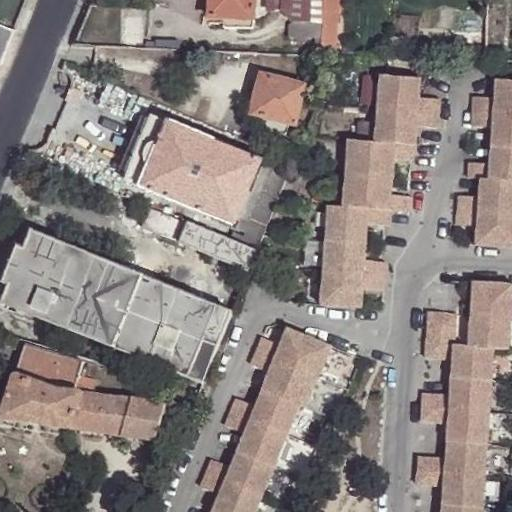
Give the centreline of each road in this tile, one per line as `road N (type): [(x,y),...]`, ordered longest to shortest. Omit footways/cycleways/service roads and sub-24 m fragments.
road 1 (residential): [(178,511),(261,304),(398,344)]
road 2 (residential): [(463,78),(419,253)]
road 3 (residential): [(398,344),(388,511)]
road 4 (residential): [(0,139),(56,0)]
